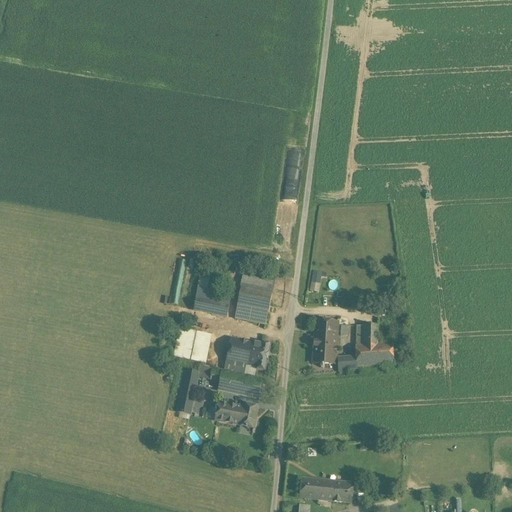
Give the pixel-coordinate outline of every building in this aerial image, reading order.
[(276,275),(245,269),(241,288),(272,294),(276,275)] [(322,292),(324,272),(313,272),(311,291),(322,292)] [(272,294),(241,288),(237,307),(268,314),(272,294)] [(231,296),(198,290),(194,311),(227,317),(231,296)] [(268,314),(237,307),(235,319),(266,325),(268,314)] [(337,323),(316,321),(315,339),(336,341),(337,323)] [(378,327),(364,327),(363,347),(378,346),(378,332),(378,327)] [(212,335),(180,328),(173,358),(206,365),(212,335)] [(252,343),(231,339),(226,362),(246,366),(247,367),(252,343)] [(336,341),(315,339),(313,364),(320,364),(320,367),(321,368),(323,369),(324,367),(325,365),(335,365),(336,341)] [(261,345),(252,343),(247,367),(256,368),(256,370),(265,372),(271,345),(261,343),(261,345)] [(363,347),(356,347),(356,357),(357,368),(358,368),(394,365),(393,351),(392,344),(378,346),(363,347)] [(404,350),(393,351),(394,365),(405,364),(404,350)] [(356,357),(344,358),(344,373),(358,372),(358,368),(357,368),(356,357)] [(246,366),(226,362),(224,371),(245,375),(246,366)] [(212,371),(206,370),(204,379),(210,381),(212,371)] [(198,374),(187,371),(178,413),(190,415),(198,374)] [(222,373),(212,371),(210,381),(220,383),(222,373)] [(263,382),(222,373),(220,383),(218,390),(259,399),(263,382)] [(240,408),(219,404),(218,404),(216,406),(215,409),(217,412),(215,421),(240,426),(244,406),(240,405),(240,408)] [(258,408),(244,406),(240,426),(246,427),(246,429),(247,429),(248,428),(254,429),(258,408)] [(217,412),(215,409),(214,411),(205,409),(203,419),(215,421),(217,412)] [(325,482),(302,480),(300,499),(323,501),(325,482)] [(353,485),(325,482),(323,501),(351,504),(353,485)]
